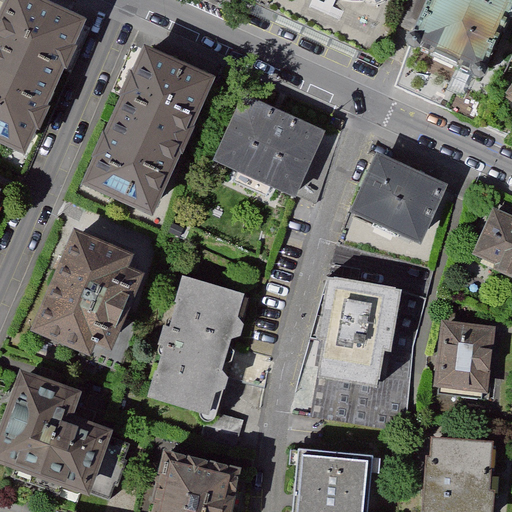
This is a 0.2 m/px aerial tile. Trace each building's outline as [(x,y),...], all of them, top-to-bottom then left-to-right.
[(81,24),(26,0),(15,0),(0,34),(0,140),(24,151),(81,24)] [(509,14),(477,0),(433,0),(413,47),(480,77),(509,14)] [(511,0),(477,0),(509,14),(511,6),(511,0)] [(209,87),(141,56),(82,184),(150,214),(209,87)] [(321,136),(240,101),(211,162),(317,208),(338,143),(321,136)] [(442,192),(375,161),(349,217),(416,248),(442,192)] [(511,280),(511,222),(494,215),(475,258),(498,268),(496,273),(511,280)] [(130,259),(79,238),(38,337),(85,356),(90,343),(109,351),(139,278),(124,272),(130,259)] [(246,297),(183,279),(175,306),(176,306),(169,331),(163,329),(157,349),(163,351),(156,376),(154,375),(146,402),(208,421),(215,400),(225,395),(228,383),(222,376),(225,367),(235,364),(237,354),(231,349),(232,343),(242,340),(246,328),(239,321),(246,297)] [(401,295),(327,281),(315,346),(321,347),(314,384),(376,396),(383,357),(389,358),(401,295)] [(426,302),(401,295),(389,358),(383,357),(376,396),(314,384),(310,424),(406,436),(413,352),(426,302)] [(493,330),(444,324),(436,387),(485,393),(493,330)] [(74,398),(24,380),(0,446),(0,468),(109,507),(131,445),(65,421),(74,398)] [(493,451),(430,446),(429,465),(424,465),(420,511),(492,511),(494,501),(489,501),(493,451)] [(369,511),(375,458),(299,450),(293,511),(369,511)] [(236,474),(166,459),(154,511),(236,511),(240,498),(231,496),(236,474)]
